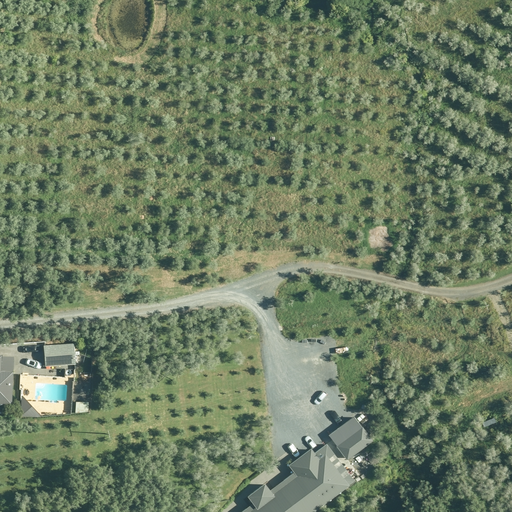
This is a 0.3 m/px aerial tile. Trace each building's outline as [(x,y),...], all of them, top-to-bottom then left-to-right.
[(41,346),(43,366),(71,364),(69,343),(41,346)] [(0,356),(0,406),(7,407),(10,358),(0,356)] [(33,403),(34,396),(22,395),(21,416),(45,417),(45,404),(33,403)] [(90,403),(77,403),(77,412),(89,413),(90,403)] [(359,427),(333,446),(343,460),(369,441),(359,427)] [(249,505),(240,511),(309,511),(349,482),(323,448),(312,457),(306,448),(284,465),(290,473),(266,492),(261,484),(243,498),(249,505)]
